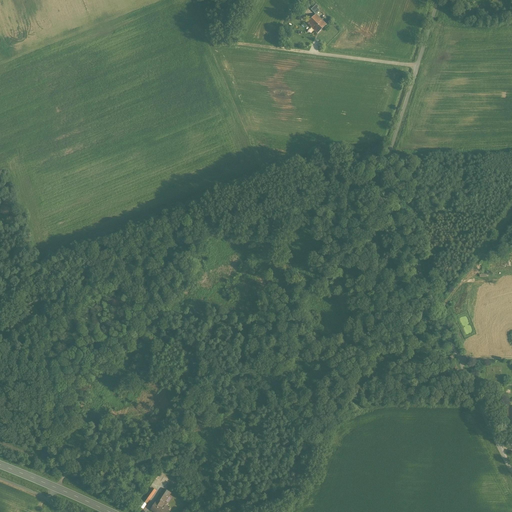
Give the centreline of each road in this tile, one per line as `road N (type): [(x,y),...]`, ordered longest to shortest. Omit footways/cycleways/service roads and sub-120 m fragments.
road 1 (track): [(55,487),(66,472),(410,350),(511,213)]
road 2 (unclassified): [(438,0),(384,188),(511,474)]
road 3 (track): [(417,66),(217,45),(192,0)]
road 4 (primary): [(110,511),(0,464)]
